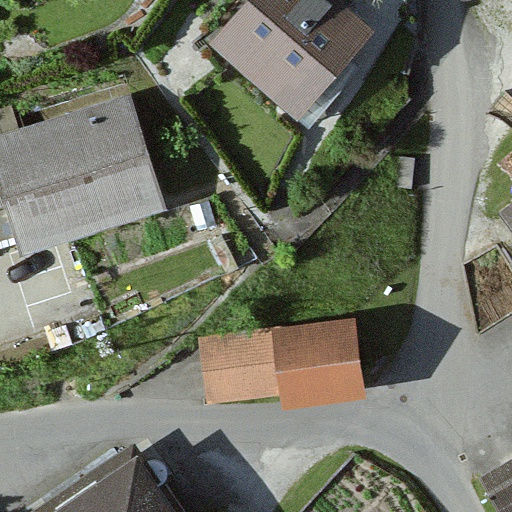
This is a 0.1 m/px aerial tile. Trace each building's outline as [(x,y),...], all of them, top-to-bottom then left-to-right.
[(245,0),(205,48),(284,114),(360,23),(332,0),(245,0)] [(0,219),(8,246),(149,201),(117,101),(0,137),(0,219)] [(511,156),(490,174),(511,201),(511,203),(492,219),(511,244),(511,156)] [(272,408),(349,398),(340,325),(194,344),(202,409),(271,400),(272,408)] [(162,511),(121,455),(39,511),(162,511)] [(511,511),(511,463),(489,476),(509,511),(511,511)]
